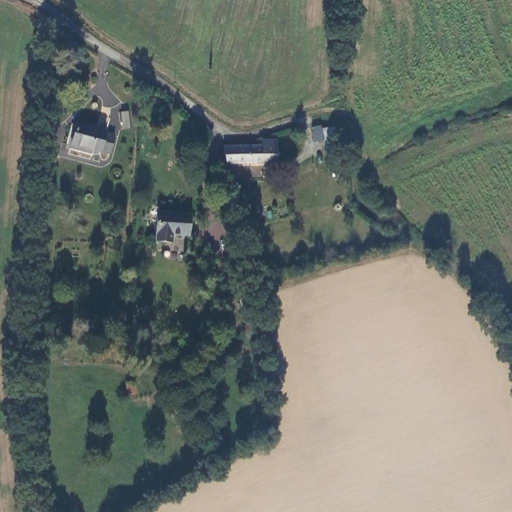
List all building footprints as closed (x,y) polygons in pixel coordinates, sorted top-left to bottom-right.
[(129,110),(120,111),(121,128),(130,128),(129,110)] [(93,150),(111,155),(116,135),(74,123),(67,148),(91,155),(93,150)] [(320,128),(326,163),(341,161),(335,125),(320,128)] [(222,146),(227,163),(277,162),(276,141),(263,141),(263,145),(222,146)] [(245,176),(264,176),(265,166),(232,165),(232,173),(246,173),(245,176)] [(188,234),(189,213),(156,211),(154,240),(172,241),(173,233),(188,234)] [(136,395),(136,382),(126,382),(126,394),(136,395)]
